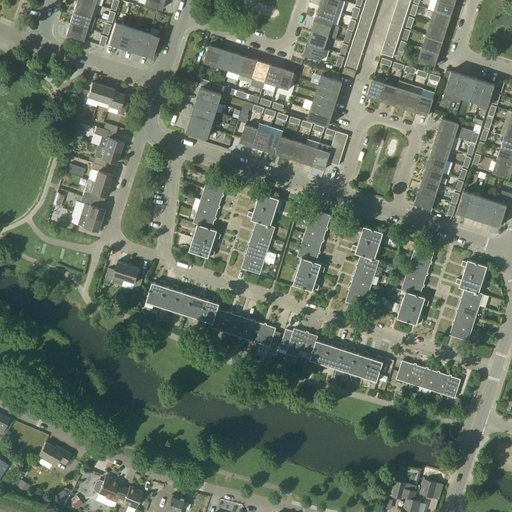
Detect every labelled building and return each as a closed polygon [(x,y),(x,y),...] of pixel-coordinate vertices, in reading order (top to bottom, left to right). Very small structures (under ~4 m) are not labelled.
[(91,16),(95,4),(83,0),(76,0),(74,10),(91,16)] [(119,1),(116,0),(113,0),(110,9),(116,10),(119,1)] [(161,10),(164,0),(145,0),(144,4),(161,10)] [(336,12),(339,0),(320,0),(319,6),(336,12)] [(378,4),(366,0),(364,5),(376,9),(378,4)] [(410,3),(400,0),(397,0),(396,5),(408,9),(410,3)] [(451,16),(455,4),(440,0),(437,0),(434,11),(451,16)] [(410,14),(415,15),(418,6),(413,4),(410,14)] [(376,9),(364,5),(362,12),(374,16),(376,9)] [(408,9),(396,5),(394,11),(406,15),(408,9)] [(332,24),(336,12),(319,6),(315,18),(332,24)] [(355,6),(352,16),(357,18),(360,8),(355,6)] [(95,17),(91,16),(74,10),(70,22),(87,28),(92,29),(95,17)] [(102,19),(107,21),(112,22),(115,13),(110,11),(108,17),(103,15),(102,19)] [(406,15),(394,11),(393,17),(405,21),(406,15)] [(447,28),(451,16),(434,11),(430,23),(447,28)] [(374,16),(362,12),(360,18),(372,22),(374,16)] [(406,26),(411,28),(414,18),(409,16),(406,26)] [(405,21),(393,17),(391,23),(403,27),(405,21)] [(340,26),(332,24),(315,18),(311,30),(328,36),(336,38),(340,26)] [(372,22),(360,18),(358,25),(370,28),(372,22)] [(351,19),(348,29),(353,30),(356,21),(351,19)] [(83,40),(87,28),(70,22),(66,35),(83,40)] [(124,25),(115,22),(108,43),(117,46),(124,25)] [(111,25),(106,23),(103,33),(108,34),(111,25)] [(403,27),(391,23),(389,29),(400,33),(403,27)] [(443,41),(447,28),(430,23),(426,35),(443,41)] [(132,28),(124,25),(117,46),(125,49),(132,28)] [(370,28),(358,25),(356,30),(368,34),(370,28)] [(141,31),(132,28),(125,49),(134,52),(141,31)] [(402,38),(407,40),(410,30),(405,28),(402,38)] [(400,33),(389,29),(387,35),(399,39),(400,33)] [(325,48),(328,36),(311,30),(307,42),(325,48)] [(368,34),(356,30),(354,36),(366,40),(368,34)] [(149,33),(141,31),(134,52),(143,54),(149,33)] [(347,31),(344,41),(349,42),(352,33),(347,31)] [(149,33),(143,54),(151,57),(158,36),(149,33)] [(99,45),(104,47),(107,37),(102,35),(99,45)] [(399,39),(387,35),(385,41),(397,45),(399,39)] [(439,53),(443,41),(426,35),(422,47),(439,53)] [(366,40),(354,36),(353,41),(365,45),(366,40)] [(403,52),(407,42),(401,40),(398,50),(403,52)] [(365,45),(353,41),(351,47),(363,51),(365,45)] [(397,45),(385,41),(383,47),(395,51),(397,45)] [(321,60),(325,48),(307,42),(303,54),(321,60)] [(343,43),(340,53),(345,54),(348,45),(343,43)] [(216,66),(222,48),(209,44),(204,62),(216,66)] [(363,51),(351,47),(349,54),(360,58),(363,51)] [(395,51),(383,47),(381,53),(393,57),(395,51)] [(435,65),(439,53),(422,47),(418,59),(435,65)] [(228,69),(234,52),(222,48),(216,66),(228,69)] [(398,50),(395,59),(401,61),(401,59),(403,52),(398,50)] [(240,73),(246,56),(234,52),(228,69),(240,73)] [(360,58),(349,54),(347,60),(358,64),(360,58)] [(339,55),(336,65),(341,67),(344,57),(339,55)] [(253,77),(258,60),(246,56),(240,73),(253,77)] [(381,62),(390,66),(392,61),(382,57),(381,62)] [(265,81),(270,64),(258,60),(253,77),(251,83),(263,87),(264,81),(265,81)] [(358,64),(347,60),(345,66),(356,70),(358,64)] [(392,66),(402,70),(404,65),(394,61),(392,66)] [(277,85),(282,68),(270,64),(265,81),(277,85)] [(404,70),(414,74),(416,68),(406,65),(404,70)] [(354,77),(356,70),(345,66),(342,73),(354,77)] [(282,68),(277,85),(289,89),(294,72),(282,68)] [(417,74),(426,78),(428,72),(419,69),(417,74)] [(454,94),(460,73),(451,70),(451,71),(449,77),(445,91),(454,94)] [(429,78),(439,81),(440,76),(431,73),(429,78)] [(460,73),(454,94),(462,97),(469,76),(460,73)] [(319,84),(340,90),(343,82),(321,75),(319,84)] [(462,97),(471,99),(477,78),(469,76),(462,97)] [(202,78),(200,83),(210,86),(211,81),(202,78)] [(380,100),(385,82),(373,78),(367,96),(380,100)] [(477,78),(471,99),(479,102),(486,81),(477,78)] [(501,92),(504,82),(499,80),(496,90),(501,92)] [(487,109),(495,84),(486,81),(479,102),(478,106),(487,109)] [(98,100),(103,85),(92,82),(89,91),(83,89),(79,101),(86,103),(96,107),(99,100),(98,100)] [(214,82),(212,87),(222,90),(223,85),(214,82)] [(391,104),(397,86),(385,82),(380,100),(391,104)] [(340,90),(319,84),(316,92),(337,99),(340,90)] [(103,85),(98,100),(99,100),(108,103),(109,103),(113,91),(114,91),(114,89),(103,85)] [(225,86),(224,91),(234,94),(235,89),(225,86)] [(403,107),(409,90),(397,86),(391,104),(403,107)] [(198,96),(219,102),(222,94),(201,87),(198,96)] [(237,90),(236,95),(245,98),(247,93),(237,90)] [(415,111),(421,94),(409,90),(403,107),(415,111)] [(109,103),(108,103),(108,105),(119,109),(118,113),(124,115),(128,103),(122,102),(124,95),(114,91),(113,91),(109,103)] [(334,107),(337,99),(316,92),(313,101),(334,107)] [(500,94),(495,93),(492,102),(497,104),(500,94)] [(250,94),(248,99),(258,102),(260,97),(250,94)] [(421,94),(415,111),(428,115),(433,98),(421,94)] [(195,104),(216,111),(219,102),(198,96),(195,104)] [(262,98),(260,103),(270,106),(272,101),(262,98)] [(241,110),(241,112),(248,114),(250,108),(253,109),(255,104),(244,101),(241,110)] [(334,107),(313,101),(310,109),(331,116),(334,107)] [(274,102),(273,107),(282,110),(284,105),(274,102)] [(192,113),(213,119),(216,111),(195,104),(192,113)] [(264,107),(255,104),(253,109),(263,112),(264,107)] [(488,114),(493,116),(496,106),(491,105),(488,114)] [(232,116),(239,118),(241,112),(241,110),(234,108),(232,116)] [(266,108),(265,113),(274,116),(276,111),(266,108)] [(329,125),(331,116),(310,109),(305,108),(302,116),(307,118),(329,125)] [(278,112),(277,117),(286,120),(288,115),(278,112)] [(190,121),(211,128),(213,119),(192,113),(190,121)] [(291,116),(289,121),(299,124),(301,119),(291,116)] [(482,125),(483,120),(474,117),(473,122),(482,125)] [(484,126),(490,128),(493,118),(488,117),(484,126)] [(460,132),(456,131),(459,123),(442,118),(438,130),(455,136),(476,143),(479,133),(462,127),(460,132)] [(303,120),(301,125),(311,128),(313,123),(303,120)] [(187,130),(208,137),(208,136),(211,128),(190,121),(187,130)] [(104,129),(116,133),(118,127),(106,123),(104,129)] [(264,149),(270,132),(271,127),(259,123),(258,128),(252,145),(264,149)] [(252,145),(258,128),(245,124),(240,141),(252,145)] [(315,124),(313,129),(323,132),(325,127),(315,124)] [(335,136),(336,131),(327,128),(325,133),(335,136)] [(114,138),(116,133),(104,129),(99,145),(105,148),(119,153),(123,141),(114,138)] [(480,139),(486,140),(489,131),(484,129),(480,139)] [(451,148),(455,136),(438,130),(434,142),(451,148)] [(348,135),(337,131),(336,131),(335,136),(334,137),(346,141),(348,135)] [(276,153),(282,136),(270,132),(264,149),(276,153)] [(511,151),(511,137),(504,135),(500,147),(511,151)] [(288,157),(294,140),(282,136),(276,153),(288,157)] [(344,147),(346,141),(334,137),(333,143),(344,147)] [(300,161),(306,144),(294,140),(288,157),(300,161)] [(476,151),(482,152),(485,143),(480,141),(476,151)] [(447,160),(451,148),(434,142),(430,154),(447,160)] [(342,153),(344,147),(333,143),(331,149),(342,153)] [(470,143),(467,153),(472,155),(475,145),(470,143)] [(312,165),(318,148),(306,144),(300,161),(312,165)] [(511,164),(511,151),(500,147),(497,160),(511,164)] [(116,164),(119,153),(105,148),(102,158),(95,156),(93,162),(105,166),(107,161),(116,164)] [(312,165),(325,169),(327,161),(329,155),(330,152),(318,148),(312,165)] [(341,159),(342,153),(331,149),(330,152),(329,155),(341,159)] [(476,170),(478,164),(481,155),(476,153),(471,168),(476,170)] [(443,172),(447,160),(430,154),(426,166),(443,172)] [(339,165),(341,159),(329,155),(327,161),(339,165)] [(466,156),(463,165),(468,167),(471,157),(466,156)] [(510,177),(511,170),(511,164),(497,160),(493,172),(510,177)] [(94,181),(109,186),(112,175),(103,172),(105,166),(93,162),(91,169),(88,179),(94,181)] [(439,184),(443,172),(426,166),(422,178),(439,184)] [(462,168),(459,177),(464,179),(467,169),(462,168)] [(223,193),(227,181),(208,175),(205,187),(223,193)] [(436,196),(439,184),(422,178),(418,190),(436,196)] [(105,197),(109,186),(94,181),(88,179),(82,196),(94,200),(96,194),(105,197)] [(458,180),(455,189),(460,191),(464,181),(458,180)] [(219,205),(223,193),(205,187),(201,199),(219,205)] [(431,208),(436,196),(418,190),(414,203),(431,208)] [(457,211),(466,214),(472,193),(464,191),(464,190),(463,190),(457,211)] [(498,202),(491,223),(500,226),(502,220),(506,222),(511,203),(511,192),(502,190),(498,201),(498,202)] [(276,204),(277,205),(280,198),(260,192),(259,194),(255,193),(253,198),(258,199),(255,206),(275,212),(274,211),(276,204)] [(454,192),(454,195),(451,201),(457,203),(460,193),(454,192)] [(466,214),(474,217),(481,196),(472,193),(466,214)] [(82,196),(78,195),(76,201),(84,203),(81,214),(101,220),(104,209),(93,205),(94,200),(82,196)] [(474,217),(483,220),(489,199),(481,196),(474,217)] [(216,217),(219,205),(201,199),(197,211),(216,217)] [(483,220),(491,223),(498,202),(498,201),(489,199),(483,220)] [(447,214),(453,215),(456,206),(451,204),(447,214)] [(251,219),(256,221),(257,220),(271,225),(273,219),(271,218),(273,212),(275,212),(255,206),(253,212),(249,211),(247,215),(252,217),(251,219)] [(331,215),(328,214),(312,209),(309,221),(327,227),(331,215)] [(193,222),(198,224),(212,228),(216,217),(197,211),(193,222)] [(97,231),(101,220),(81,214),(77,225),(83,227),(97,231)] [(60,226),(72,229),(74,223),(62,219),(60,226)] [(275,226),(271,225),(257,220),(256,221),(253,232),(272,238),(275,226)] [(323,238),(327,227),(309,221),(305,232),(323,238)] [(217,230),(212,228),(198,224),(196,230),(197,230),(195,237),(193,237),(213,243),(215,237),(219,238),(221,233),(217,232),(217,230)] [(379,245),(378,245),(380,238),(381,238),(383,232),(364,226),(363,228),(359,226),(357,231),(362,232),(359,239),(379,245)] [(268,250),(272,238),(253,232),(249,244),(268,250)] [(320,250),(323,238),(305,232),(301,244),(320,250)] [(193,245),(191,244),(189,251),(209,257),(209,255),(214,256),(215,251),(211,250),(213,243),(193,237),(195,238),(193,245)] [(361,254),(375,259),(377,252),(375,252),(377,245),(379,246),(379,245),(359,239),(357,246),(353,244),(351,249),(356,250),(355,252),(361,254)] [(431,260),(435,248),(416,242),(413,254),(431,260)] [(264,262),(268,250),(249,244),(245,256),(264,262)] [(316,262),(316,261),(320,250),(301,244),(297,256),(302,257),(316,262)] [(379,260),(375,259),(361,254),(357,266),(376,272),(379,260)] [(427,272),(431,260),(413,254),(409,266),(427,272)] [(260,273),(264,262),(245,256),(241,267),(260,273)] [(322,263),(316,261),(316,262),(302,257),(300,263),(301,264),(299,271),(298,270),(297,270),(317,277),(319,270),(324,272),(325,267),(321,266),(322,263)] [(463,273),(483,279),(482,278),(484,271),(485,272),(488,265),(468,259),(467,261),(463,260),(461,265),(466,266),(463,273)] [(124,279),(129,264),(118,260),(115,269),(109,268),(105,280),(112,282),(122,285),(124,278),(124,279)] [(129,264),(124,279),(135,282),(133,288),(139,290),(143,278),(137,277),(140,268),(129,264)] [(372,283),(376,272),(357,266),(353,277),(372,283)] [(424,284),(427,272),(409,266),(405,278),(424,284)] [(297,270),(297,271),(299,271),(297,278),(295,278),(293,284),(313,290),(314,288),(318,289),(319,285),(315,283),(317,277),(297,270)] [(479,292),(481,286),(479,286),(481,279),(483,279),(463,273),(461,279),(457,278),(455,282),(460,284),(459,286),(464,288),(479,292)] [(368,295),(372,283),(353,277),(349,289),(368,295)] [(420,295),(424,284),(405,278),(401,289),(406,291),(420,295)] [(163,305),(168,287),(164,285),(165,281),(161,279),(159,284),(152,282),(146,301),(147,301),(147,300),(154,302),(154,304),(160,306),(161,304),(163,305)] [(174,308),(176,309),(182,291),(177,290),(179,285),(174,284),(173,288),(168,287),(163,305),(167,306),(167,308),(173,310),(174,308)] [(186,292),(182,291),(176,309),(181,311),(180,312),(187,314),(187,313),(189,313),(195,295),(191,294),(192,290),(187,288),(186,292)] [(483,294),(479,292),(464,288),(461,299),(480,305),(483,294)] [(364,307),(368,295),(349,289),(346,301),(364,307)] [(401,304),(421,310),(423,304),(428,305),(429,300),(425,299),(426,297),(420,295),(406,291),(404,297),(405,297),(403,304),(401,304)] [(199,320),(201,321),(208,300),(204,298),(205,294),(201,292),(199,297),(195,295),(189,313),(194,315),(193,316),(200,319),(199,320)] [(208,300),(201,321),(206,322),(207,321),(213,323),(218,309),(220,303),(217,302),(219,298),(214,297),(213,301),(208,300)] [(476,317),(480,305),(461,299),(457,311),(476,317)] [(397,318),(413,323),(417,324),(418,322),(422,323),(423,318),(419,317),(421,310),(401,304),(403,305),(401,312),(399,311),(397,318)] [(223,331),(230,312),(218,309),(213,323),(211,327),(223,331)] [(472,329),(476,317),(457,311),(453,323),(472,329)] [(234,334),(241,316),(230,312),(223,331),(234,334)] [(246,338),(253,320),(241,316),(234,334),(246,338)] [(258,342),(264,324),(253,320),(246,338),(258,342)] [(468,341),(472,329),(453,323),(450,335),(468,341)] [(281,333),(275,331),(276,327),(264,324),(258,342),(276,348),(281,333)] [(300,350),(306,332),(294,328),(293,331),(286,328),(281,343),(288,345),(286,353),(298,356),(300,350)] [(306,332),(300,350),(311,354),(310,359),(311,358),(314,359),(320,341),(317,340),(318,335),(306,332)] [(324,362),(326,363),(332,344),(328,343),(329,339),(324,337),(323,342),(320,341),(314,359),(318,360),(317,362),(324,364),(324,362)] [(339,367),(345,349),(341,347),(342,343),(338,342),(336,346),(332,344),(326,363),(331,364),(331,366),(337,368),(338,366),(339,367)] [(351,371),(353,371),(359,353),(354,352),(356,347),(351,346),(350,350),(345,349),(339,367),(344,369),(344,370),(350,372),(351,371)] [(366,375),(372,357),(368,356),(369,352),(364,350),(363,354),(359,353),(353,371),(358,373),(357,374),(364,377),(364,375),(366,375)] [(371,379),(377,381),(383,361),(381,360),(382,356),(378,355),(376,359),(372,357),(366,375),(371,377),(371,379)] [(408,382),(414,364),(402,360),(396,378),(408,382)] [(420,386),(426,367),(414,364),(408,382),(420,386)] [(431,390),(437,371),(426,367),(420,386),(431,390)] [(443,393),(449,375),(437,371),(431,390),(443,393)] [(449,375),(443,393),(455,397),(461,379),(449,375)] [(0,432),(2,434),(10,418),(0,413),(0,432)] [(57,460),(65,465),(71,453),(63,449),(62,451),(46,441),(37,456),(54,465),(57,460)] [(439,476),(427,473),(421,493),(433,497),(439,476)] [(116,502),(123,486),(117,484),(119,481),(105,476),(99,492),(105,495),(105,497),(116,502)] [(21,480),(14,477),(9,485),(16,489),(14,494),(25,500),(29,494),(26,492),(30,485),(21,480)] [(400,511),(409,511),(413,499),(414,499),(416,491),(406,488),(407,482),(397,479),(396,481),(392,496),(406,500),(403,508),(402,507),(400,511)] [(72,491),(69,489),(62,486),(53,504),(63,509),(65,507),(72,491)] [(128,505),(136,508),(143,491),(130,486),(128,488),(123,486),(116,502),(127,507),(128,505)] [(179,511),(184,498),(171,494),(166,511),(165,511),(179,511)] [(68,501),(75,510),(83,504),(76,495),(68,501)] [(417,511),(421,501),(414,499),(413,499),(409,511),(417,511)]
